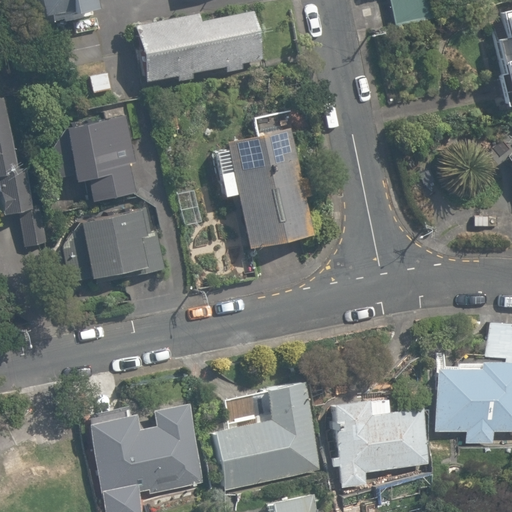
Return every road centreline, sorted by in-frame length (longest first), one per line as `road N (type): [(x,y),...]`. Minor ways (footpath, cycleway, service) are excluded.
road 1 (residential): [(0,371),(385,290)]
road 2 (residential): [(385,290),(324,0)]
road 3 (residential): [(385,290),(511,282)]
